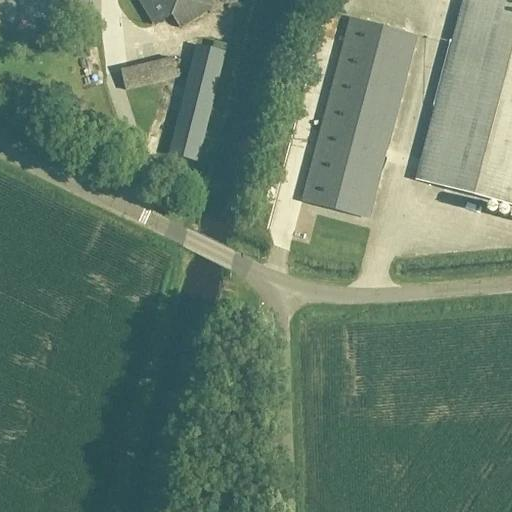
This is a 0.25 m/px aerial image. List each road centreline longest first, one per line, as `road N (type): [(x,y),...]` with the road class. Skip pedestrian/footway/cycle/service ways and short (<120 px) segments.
road 1 (tertiary): [(282,292),(0,153)]
road 2 (unclassified): [(511,289),(354,301),(282,292)]
road 3 (tertiary): [(287,511),(282,292)]
